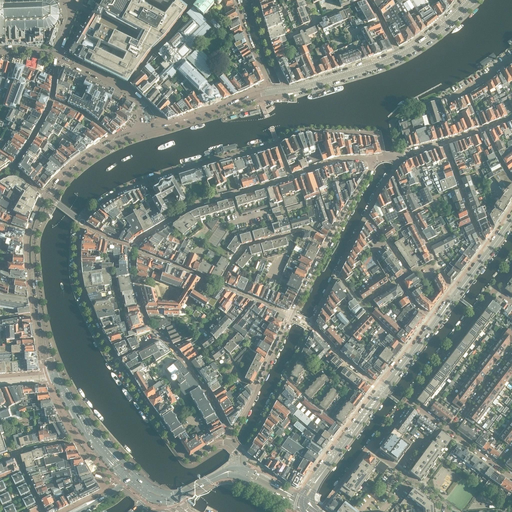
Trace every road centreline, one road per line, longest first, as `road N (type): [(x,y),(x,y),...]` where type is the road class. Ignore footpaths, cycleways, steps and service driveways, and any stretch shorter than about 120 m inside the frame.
road 1 (residential): [(114,142),(59,183),(36,221),(32,256),(53,376)]
road 2 (residential): [(276,141),(127,187),(81,222)]
road 3 (residential): [(133,248),(195,205),(290,177)]
road 4 (residential): [(116,360),(183,456),(227,441)]
road 5 (residential): [(446,511),(369,446),(409,400)]
road 6 (residential): [(240,454),(311,325)]
road 7 (residential): [(81,222),(79,280),(116,360)]
road 8 (residential): [(42,511),(14,453),(90,436)]
road 9 (residential): [(455,295),(390,172)]
road 10 (residential): [(409,400),(494,290)]
road 11 (residential): [(218,284),(253,243),(306,228),(331,239)]
road 12 (residential): [(271,91),(142,133)]
road 13 (secondary): [(302,499),(382,391)]
road 14 (residential): [(291,316),(231,432)]
road 15 (tertiary): [(136,475),(53,376)]
road 16 (residential): [(382,157),(378,133),(306,131),(276,141)]
road 17 (residential): [(311,325),(365,217)]
road 18 (residential): [(231,432),(160,336)]
